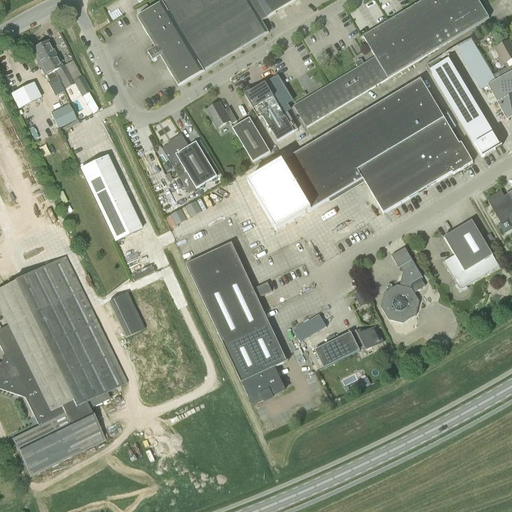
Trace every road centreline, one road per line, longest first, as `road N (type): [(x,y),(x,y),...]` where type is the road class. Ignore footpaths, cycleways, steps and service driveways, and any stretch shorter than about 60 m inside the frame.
road 1 (unclassified): [(73,0),(121,106),(141,118),(349,0)]
road 2 (primary): [(255,511),(511,387)]
road 3 (unclassified): [(318,276),(511,163)]
